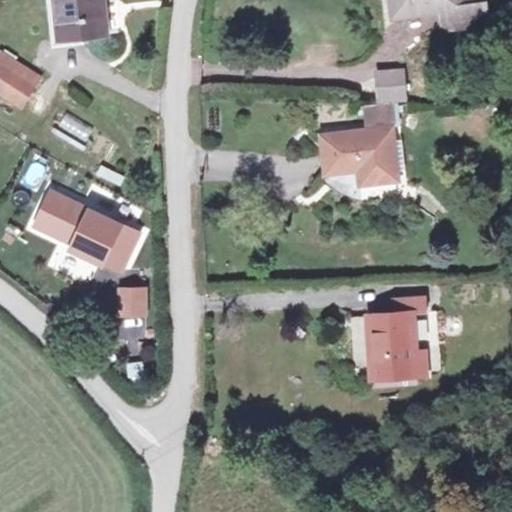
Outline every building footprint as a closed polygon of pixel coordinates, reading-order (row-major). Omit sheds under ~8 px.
[(124,43),(116,0),(66,0),(76,54),(124,43)] [(444,0),(378,0),(380,16),(427,11),(429,32),(475,28),(473,7),(446,10),(444,0)] [(0,47),(0,95),(22,110),(44,76),(0,47)] [(56,128),(85,145),(94,129),(65,112),(56,128)] [(357,140),(358,134),(318,140),(323,182),(358,177),(360,192),(398,187),(389,130),(365,133),(365,139),(357,140)] [(29,159),(20,185),(37,191),(46,165),(29,159)] [(100,164),(95,174),(118,185),(123,176),(100,164)] [(28,232),(124,272),(143,228),(47,187),(28,232)] [(405,192),(399,194),(400,205),(413,213),(418,196),(405,192)] [(115,285),(116,317),(147,317),(146,285),(115,285)] [(426,306),(393,310),(394,324),(370,327),(377,387),(420,382),(414,323),(428,322),(426,306)]
